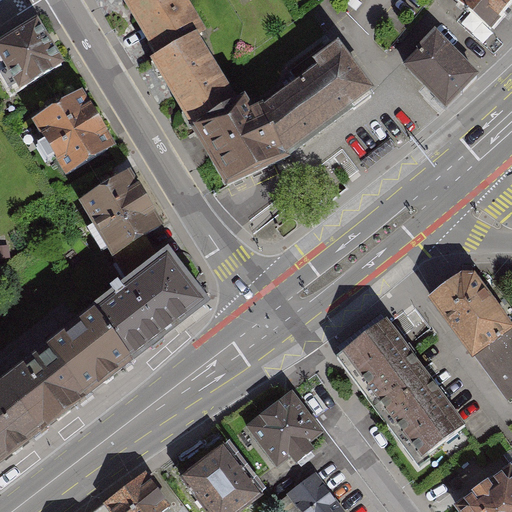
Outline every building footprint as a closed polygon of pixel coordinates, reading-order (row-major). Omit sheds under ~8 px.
[(187,0),(122,0),(155,53),(149,56),(193,127),(239,99),(198,31),(204,27),(187,0)] [(508,12),(511,7),(511,0),(460,0),(494,29),(508,12)] [(37,30),(0,52),(0,69),(20,101),(64,74),(37,30)] [(436,35),(401,69),(444,114),(480,80),(436,35)] [(239,99),(193,127),(227,181),(290,152),(374,91),(339,41),(317,57),(324,63),(254,110),(246,93),(239,99)] [(80,102),(30,131),(62,186),(112,156),(80,102)] [(129,182),(77,214),(113,273),(165,240),(129,182)] [(0,470),(210,306),(170,255),(0,388),(0,470)] [(511,316),(479,268),(434,299),(509,406),(511,403),(511,316)] [(467,433),(387,327),(342,360),(422,466),(467,433)] [(291,393),(246,424),(281,473),(325,442),(291,393)] [(232,447),(188,477),(212,511),(250,511),(269,500),(232,447)] [(511,511),(511,473),(464,507),(467,511),(511,511)] [(152,475),(108,505),(112,511),(172,511),(176,509),(152,475)] [(343,511),(319,477),(291,497),(302,511),(343,511)]
